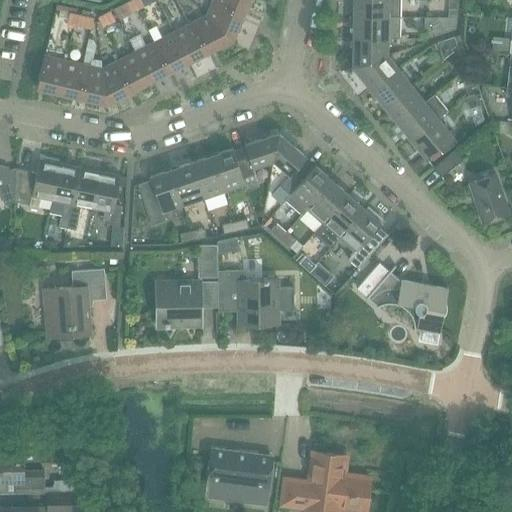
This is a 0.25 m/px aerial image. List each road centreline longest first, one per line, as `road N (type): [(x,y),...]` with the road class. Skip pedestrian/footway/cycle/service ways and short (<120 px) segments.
road 1 (tertiary): [(463,391),(345,369),(189,362),(103,369),(0,398)]
road 2 (residential): [(0,116),(127,140),(288,89)]
road 3 (residential): [(288,89),(472,256),(483,277)]
road 4 (unclassified): [(440,511),(463,391)]
